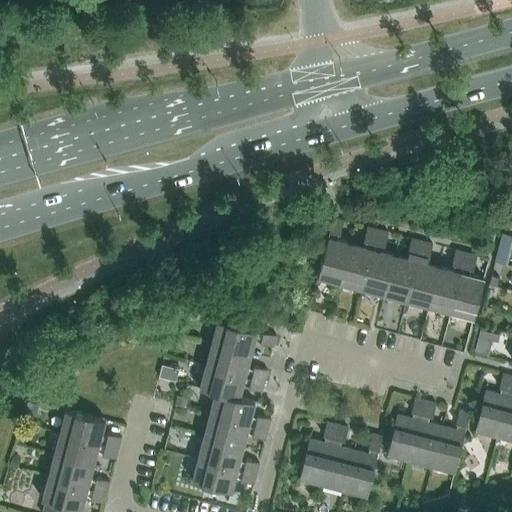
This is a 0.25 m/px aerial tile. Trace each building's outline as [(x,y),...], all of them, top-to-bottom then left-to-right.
[(339,233),(343,219),(332,216),(328,230),(339,233)] [(374,242),(377,228),(367,226),(363,239),(374,242)] [(384,245),(388,231),(377,228),(374,242),(384,245)] [(327,236),(324,247),(317,275),(318,276),(340,281),(350,242),(327,236)] [(418,254),(421,240),(410,237),(407,251),(418,254)] [(428,256),(432,243),(421,240),(418,254),(428,256)] [(350,242),(340,281),(362,287),(372,248),(350,242)] [(372,248),(362,287),(384,293),(394,254),(372,248)] [(461,265),(465,251),(455,249),(451,262),(461,265)] [(472,268),(476,254),(465,251),(461,265),(472,268)] [(497,253),(494,261),(502,263),(504,257),(503,254),(497,253)] [(394,254),(384,293),(406,299),(416,260),(394,254)] [(416,260),(406,299),(428,305),(438,265),(416,260)] [(438,265),(428,305),(449,310),(460,271),(438,265)] [(460,271),(449,310),(473,316),(483,277),(460,271)] [(491,275),(489,284),(496,286),(499,277),(491,275)] [(217,320),(211,342),(250,352),(256,329),(217,319),(217,320)] [(480,330),(475,350),(487,354),(491,339),(497,341),(499,334),(480,330)] [(273,345),(275,335),(262,331),(259,342),(273,345)] [(250,352),(211,342),(205,364),(244,375),(250,352)] [(178,368),(162,364),(159,376),(175,380),(178,368)] [(199,387),(215,391),(239,397),(239,396),(244,375),(205,364),(199,387)] [(250,376),(263,380),(266,369),(253,366),(250,376)] [(509,389),(511,376),(511,375),(501,373),(498,386),(509,389)] [(263,380),(250,376),(247,387),(261,390),(263,380)] [(497,434),(507,395),(484,389),(474,428),(497,434)] [(254,400),(239,396),(239,397),(215,391),(209,413),(248,423),(254,400)] [(497,434),(511,438),(511,396),(507,395),(497,434)] [(175,404),(185,406),(187,398),(177,396),(175,404)] [(420,413),(424,400),(413,397),(410,410),(420,413)] [(424,400),(420,413),(431,416),(434,402),(424,400)] [(105,419),(65,408),(59,431),(99,442),(105,419)] [(455,422),(465,425),(469,411),(459,409),(458,409),(455,422)] [(209,413),(203,435),(242,445),(248,423),(209,413)] [(409,458),(419,419),(396,413),(386,452),(409,458)] [(254,425),(267,428),(270,418),(256,414),(254,425)] [(419,419),(409,458),(431,464),(441,424),(419,419)] [(333,437),(336,424),(326,421),(323,435),(333,437)] [(344,440),(347,426),(336,424),(333,437),(344,440)] [(464,430),(441,424),(431,464),(454,470),(464,430)] [(251,435),(264,439),(267,428),(254,425),(251,435)] [(59,431),(53,453),(93,464),(99,442),(59,431)] [(104,443),(118,447),(121,436),(107,432),(104,443)] [(378,449),(382,435),(371,433),(368,446),(378,449)] [(237,467),(242,445),(203,435),(197,457),(237,467)] [(321,482),(331,443),(309,437),(299,476),(321,482)] [(118,447),(104,443),(101,454),(115,457),(118,447)] [(331,443),(321,482),(344,488),(354,449),(331,443)] [(354,449),(344,488),(367,494),(377,455),(354,449)] [(87,486),(93,464),(53,453),(47,476),(87,486)] [(12,456),(10,464),(18,467),(21,459),(12,456)] [(237,467),(197,457),(191,480),(231,490),(237,467)] [(242,469),(256,473),(258,462),(245,458),(242,469)] [(239,480),(253,483),(256,473),(242,469),(239,480)] [(41,498),(45,499),(41,511),(74,511),(76,507),(81,509),(87,486),(47,476),(41,498)] [(92,487),(106,491),(109,480),(95,477),(92,487)] [(106,491),(92,487),(90,498),(103,501),(106,491)]
